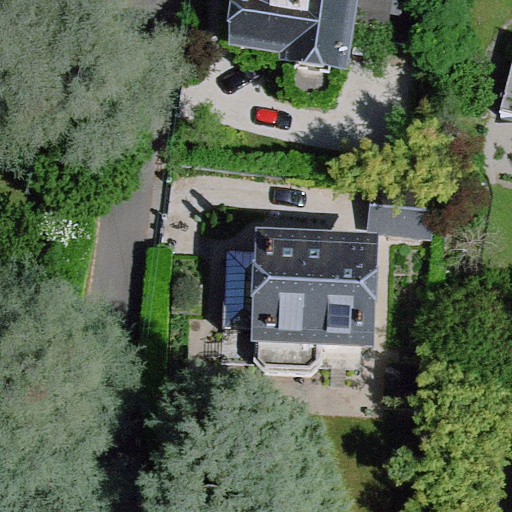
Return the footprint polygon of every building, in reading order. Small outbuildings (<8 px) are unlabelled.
[(247,0),(239,56),(292,64),(291,71),(298,72),(336,78),(341,79),(349,28),(353,0),(247,0)] [(353,0),(349,28),(382,33),(389,30),(393,0),(353,0)] [(332,107),(336,78),(298,72),(293,101),(332,107)] [(429,241),(433,198),(379,191),(375,234),(429,241)] [(369,261),(270,256),(270,260),(267,337),(267,345),(322,346),(365,347),(369,261)] [(267,337),(270,260),(229,258),(226,335),(261,337),(267,337)] [(267,337),(261,337),(260,369),(267,377),(313,379),(320,371),(322,346),(267,345),(267,337)]
